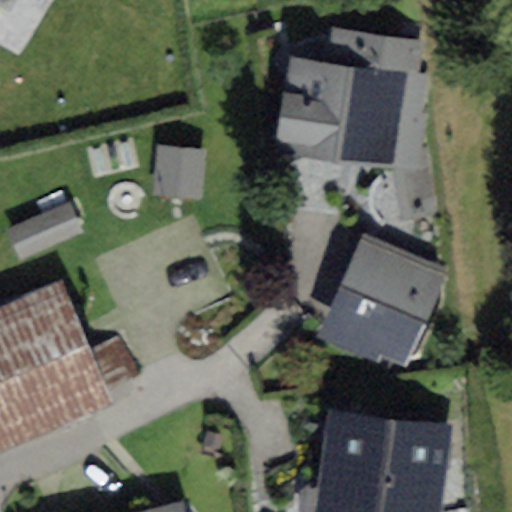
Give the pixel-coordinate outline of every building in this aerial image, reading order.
[(410,47),(356,38),(338,43),(333,74),(307,69),(297,132),(412,151),(422,88),(407,85),(410,47)] [(130,79),(160,76),(157,46),(127,50),(130,79)] [(66,203),(11,227),(23,254),(78,230),(66,203)] [(397,354),(433,276),(372,248),(336,325),(397,354)] [(0,308),(0,432),(134,375),(118,338),(87,351),(63,293),(23,311),(18,300),(0,308)] [(426,505),(435,436),(345,425),(336,493),(426,505)]
